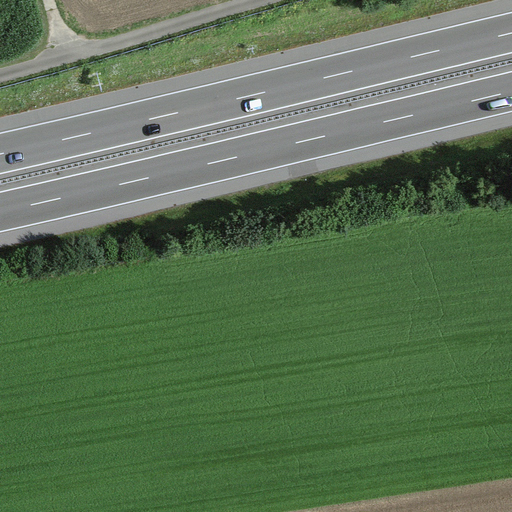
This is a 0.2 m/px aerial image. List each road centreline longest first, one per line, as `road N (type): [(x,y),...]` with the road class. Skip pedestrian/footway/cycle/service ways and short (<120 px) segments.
road 1 (motorway): [(0,214),(511,92)]
road 2 (motorway): [(511,34),(0,155)]
road 3 (track): [(284,0),(0,77)]
